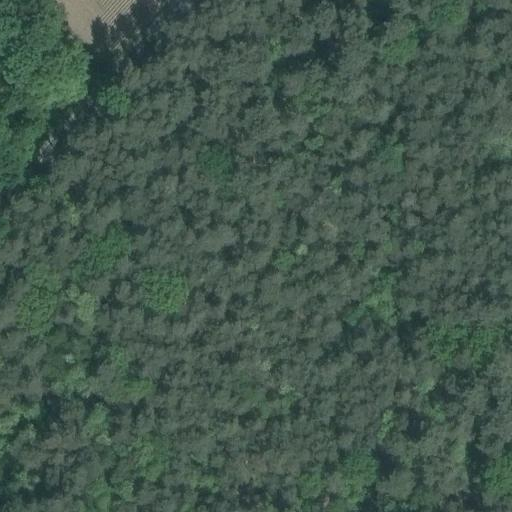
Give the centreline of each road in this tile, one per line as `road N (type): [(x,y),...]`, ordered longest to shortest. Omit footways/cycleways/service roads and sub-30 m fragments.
road 1 (unclassified): [(0,212),(190,0)]
road 2 (track): [(6,0),(103,98)]
